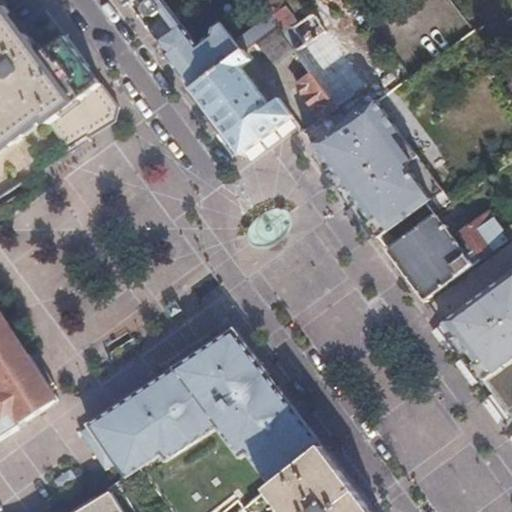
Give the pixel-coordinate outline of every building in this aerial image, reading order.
[(71,151),(91,138),(118,120),(121,107),(77,48),(69,37),(51,50),(40,48),(3,0),(0,0),(0,153),(50,121),(71,151)] [(114,32),(129,26),(117,0),(108,0),(102,3),(114,32)] [(158,44),(192,91),(243,51),(235,40),(225,27),(199,46),(183,25),(182,25),(163,0),(124,0),(128,6),(135,0),(138,0),(145,8),(144,13),(147,16),(148,17),(154,18),(162,12),(176,31),(158,44)] [(295,50),(297,52),(313,39),(325,30),(312,13),(283,33),(295,50)] [(235,40),(243,51),(244,51),(255,43),(278,25),(269,14),(235,40)] [(255,43),(262,51),(273,66),(295,50),(283,33),(278,25),(255,43)] [(313,39),(328,60),(341,50),(325,30),(313,39)] [(335,105),(353,92),(328,60),(313,39),(297,52),(312,73),(335,105)] [(244,51),(251,60),(262,51),(255,43),(244,51)] [(241,156),(291,119),(294,116),(281,99),(270,107),(257,88),(260,85),(254,76),(250,79),(241,67),(251,60),(244,51),(243,51),(192,91),(241,156)] [(297,84),(320,118),(336,107),(335,105),(312,73),(297,84)] [(377,100),(353,118),(311,145),(335,178),(354,203),(418,155),(377,100)] [(418,155),(354,203),(372,228),(389,251),(437,216),(427,203),(444,191),(418,155)] [(196,162),(183,171),(197,191),(209,182),(196,162)] [(102,347),(211,269),(148,181),(116,203),(109,192),(96,202),(148,275),(83,321),(102,347)] [(410,279),(426,300),(506,241),(501,233),(503,231),(488,211),(460,232),(473,250),(466,254),(438,215),(437,216),(389,251),(410,279)] [(511,274),(444,325),(511,417),(511,274)] [(54,315),(86,292),(74,277),(43,301),(54,315)] [(0,447),(28,429),(27,427),(62,404),(60,400),(0,307),(0,447)] [(211,511),(235,494),(244,506),(251,500),(324,445),(313,431),(300,413),(280,386),(264,365),(255,353),(249,345),(237,330),(81,432),(91,447),(97,455),(106,469),(114,464),(124,476),(137,467),(174,511),(211,511)] [(281,346),(269,350),(275,370),(287,366),(281,346)] [(511,511),(511,466),(500,448),(484,458),(455,414),(467,406),(441,368),(386,405),(425,463),(409,473),(428,501),(417,509),(419,511),(511,511)] [(296,374),(288,382),(305,401),(313,394),(296,374)] [(395,456),(368,408),(353,417),(380,465),(395,456)] [(374,511),(342,468),(324,445),(251,500),(244,506),(248,511),(374,511)] [(0,511),(124,511),(112,492),(79,511),(0,511),(0,507),(1,507),(0,505),(0,511)]
